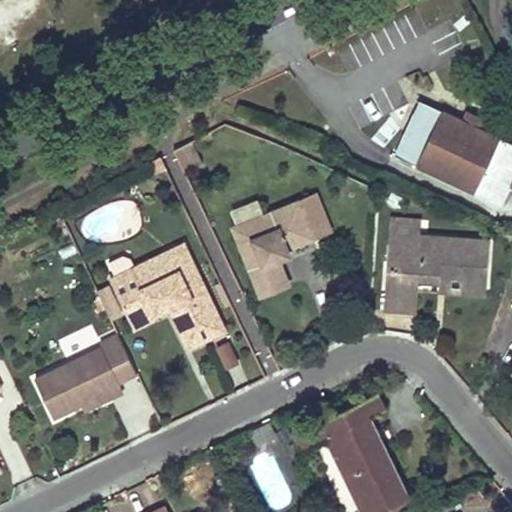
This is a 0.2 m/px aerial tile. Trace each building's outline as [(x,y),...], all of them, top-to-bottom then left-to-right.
[(500,201),(511,176),(511,144),(419,101),(395,151),(500,201)] [(213,135),(210,128),(189,139),(193,146),(213,135)] [(193,146),(189,139),(173,148),(184,170),(200,161),(193,146)] [(315,197),(299,204),(312,239),(330,233),(315,197)] [(299,204),(233,228),(259,297),(288,286),(278,261),(275,253),(287,249),(312,239),(299,204)] [(486,288),(490,239),(421,234),(422,218),(391,215),(385,310),(416,313),(418,279),(440,280),(440,274),(461,276),(460,287),(486,288)] [(189,253),(183,243),(155,255),(161,266),(189,253)] [(290,257),(287,249),(275,253),(278,261),(290,257)] [(225,327),(189,253),(161,266),(155,255),(133,266),(129,257),(122,254),(108,261),(115,274),(110,276),(130,317),(165,300),(169,309),(186,346),(225,327)] [(440,294),(485,296),(486,288),(460,287),(461,276),(440,274),(440,280),(440,294)] [(165,300),(130,317),(134,326),(169,309),(165,300)] [(103,344),(36,378),(56,417),(83,403),(106,391),(109,396),(125,389),(120,379),(110,358),(127,350),(120,336),(103,344)] [(227,366),(240,360),(230,338),(216,344),(227,366)] [(137,371),(127,350),(110,358),(120,379),(137,371)] [(106,391),(83,403),(86,408),(109,396),(106,391)] [(378,392),(317,422),(325,437),(362,511),(377,511),(411,496),(373,416),(386,409),(378,392)] [(325,437),(317,422),(295,433),(303,449),(325,437)]
